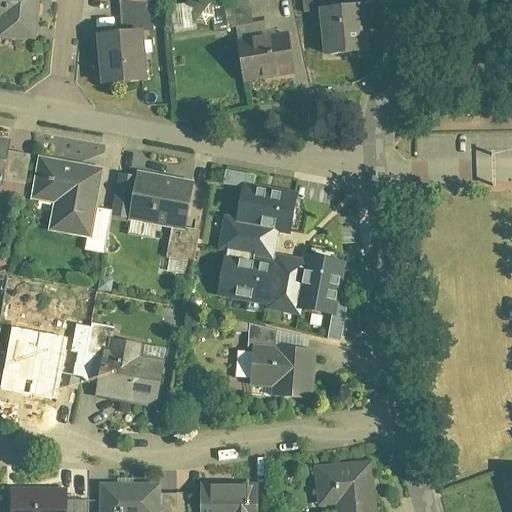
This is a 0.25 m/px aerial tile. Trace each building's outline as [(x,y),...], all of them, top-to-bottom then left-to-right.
[(40,0),(0,0),(0,40),(35,46),(40,0)] [(125,4),(127,33),(148,32),(155,32),(154,3),(125,4)] [(330,55),(377,51),(373,5),(326,10),(330,55)] [(151,84),(148,32),(127,33),(104,35),(107,87),(151,84)] [(298,86),(293,35),(245,40),(250,91),(298,86)] [(47,146),(104,159),(108,143),(51,129),(47,146)] [(20,146),(0,140),(0,188),(9,191),(20,146)] [(110,169),(50,155),(34,225),(93,239),(110,169)] [(197,183),(134,172),(127,222),(188,233),(197,183)] [(296,199),(245,189),(239,222),(227,220),(221,251),(227,252),(219,296),(335,318),(344,266),(308,259),(307,264),(278,259),(277,269),(241,263),(243,254),(272,259),(277,230),(290,232),(296,199)] [(70,340),(13,329),(1,392),(58,403),(70,340)] [(109,352),(104,351),(96,399),(156,409),(164,361),(141,357),(143,347),(111,341),(109,352)] [(313,400),(316,347),(278,346),(278,351),(260,350),(258,389),(276,390),(275,398),(313,400)] [(384,511),(381,463),(323,467),(325,511),(384,511)] [(158,511),(158,487),(101,487),(101,511),(158,511)] [(259,511),(259,487),(204,488),(204,511),(259,511)] [(67,493),(11,494),(11,511),(89,511),(89,505),(67,505),(67,493)]
